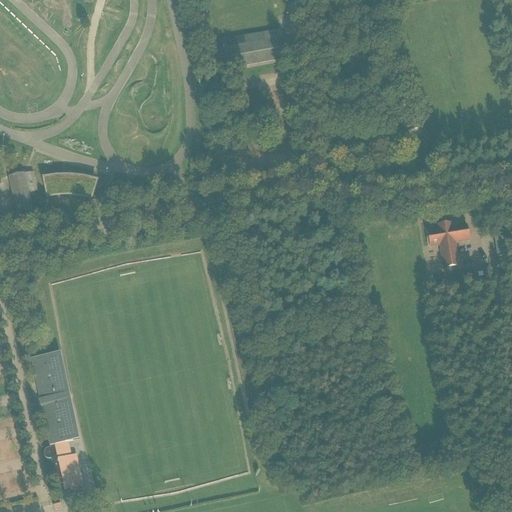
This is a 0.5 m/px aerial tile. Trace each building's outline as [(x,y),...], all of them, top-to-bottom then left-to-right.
[(204,52),(208,73),(288,59),(284,38),(282,38),(281,36),(276,37),(276,39),(204,52)] [(392,121),(394,133),(414,129),(412,117),(408,118),(407,113),(400,115),(401,119),(392,121)] [(23,174),(9,177),(17,215),(32,211),(28,194),(36,192),(32,172),(23,174)] [(91,199),(95,186),(82,183),(69,181),(57,182),(44,184),(47,197),(58,195),(69,195),(80,196),(91,199)] [(468,239),(466,226),(452,228),(451,224),(436,227),(437,231),(427,232),(429,246),(439,244),(443,269),(459,267),(454,242),(468,239)] [(504,237),(494,238),(497,256),(507,255),(504,237)] [(65,443),(46,356),(30,359),(39,400),(37,400),(37,401),(39,400),(40,405),(38,406),(39,406),(40,406),(50,448),(48,448),(47,449),(46,449),(45,450),(44,452),(44,453),(44,454),(44,455),(44,456),(44,457),(45,457),(46,458),(46,459),(47,459),(49,459),(49,460),(50,459),(56,485),(62,484),(64,490),(83,486),(82,482),(81,482),(80,479),(79,476),(78,473),(77,469),(76,467),(74,464),(71,457),(71,456),(71,457),(67,451),(65,443)]
